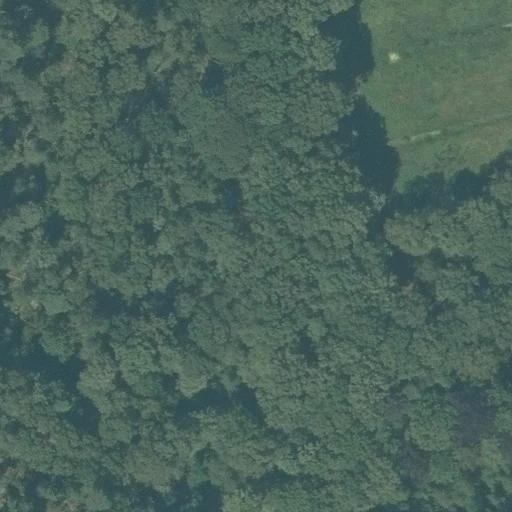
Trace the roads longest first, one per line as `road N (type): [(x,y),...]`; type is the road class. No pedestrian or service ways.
road 1 (track): [(262,511),(247,0)]
road 2 (track): [(262,511),(299,477),(363,439),(511,395)]
